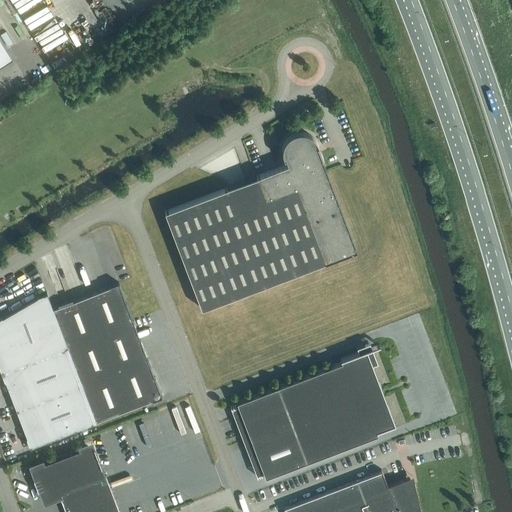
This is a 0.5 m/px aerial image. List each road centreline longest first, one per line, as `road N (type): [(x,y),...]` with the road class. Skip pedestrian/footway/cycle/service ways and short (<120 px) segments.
road 1 (unclassified): [(247,511),(127,193)]
road 2 (trunk): [(410,0),(511,313)]
road 3 (unknown): [(205,401),(390,327),(403,334),(430,416)]
road 4 (unclassified): [(127,193),(276,107),(295,88)]
road 5 (trunk): [(511,171),(451,0)]
road 6 (unknown): [(245,506),(376,454),(399,456)]
road 7 (unclassified): [(0,271),(127,193)]
road 8 (unclassified): [(295,88),(321,83),(328,66),(322,49),(305,42),(288,48),(280,65),(287,82)]
